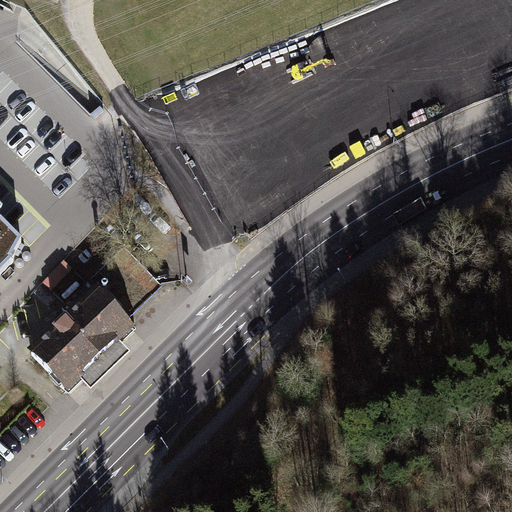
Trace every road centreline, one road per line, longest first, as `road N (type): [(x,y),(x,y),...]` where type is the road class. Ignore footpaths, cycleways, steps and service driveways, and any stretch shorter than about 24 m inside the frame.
road 1 (secondary): [(511,142),(406,189),(309,253),(45,511)]
road 2 (track): [(74,0),(82,34),(174,165),(191,215),(256,302)]
road 3 (unknown): [(92,195),(64,243),(0,307)]
